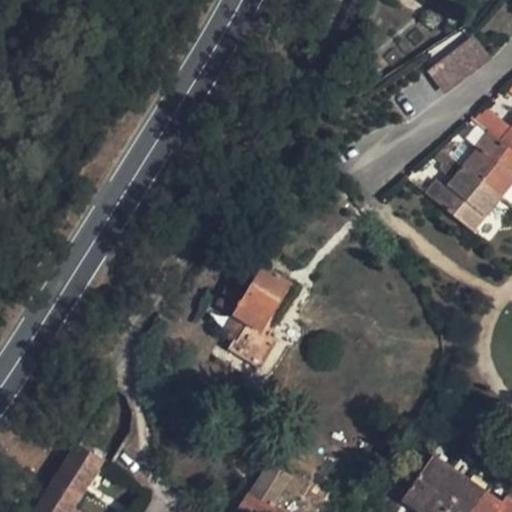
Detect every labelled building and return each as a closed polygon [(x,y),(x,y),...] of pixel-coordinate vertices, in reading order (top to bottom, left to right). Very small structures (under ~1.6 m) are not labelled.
[(425,70),(444,94),(491,58),(473,34),(425,70)] [(511,125),(509,129),(498,121),(487,134),(511,154),(511,125)] [(496,202),(511,183),(511,154),(487,134),(460,167),(458,169),(496,202)] [(458,169),(460,167),(451,158),(457,152),(446,142),(437,151),(458,169)] [(448,180),(458,169),(437,151),(432,156),(442,168),(439,171),(448,180)] [(496,202),(458,169),(448,180),(433,198),(472,230),(496,202)] [(511,203),(511,184),(503,196),(511,203)] [(271,245),(285,223),(264,208),(248,230),(271,245)] [(266,334),(295,289),(247,258),(216,304),(232,317),(218,342),(260,369),(278,343),(266,334)] [(102,463),(75,446),(32,511),(33,511),(67,511),(73,505),(102,463)] [(410,511),(421,511),(450,469),(433,458),(401,505),(410,511)] [(277,511),(266,505),(283,478),(259,464),(231,511),(277,511)] [(446,511),(467,481),(450,469),(421,511),(446,511)] [(470,511),(484,492),(467,481),(446,511),(470,511)] [(496,511),(502,504),(484,492),(470,511),(496,511)] [(511,511),(511,501),(507,498),(502,504),(496,511),(511,511)]
